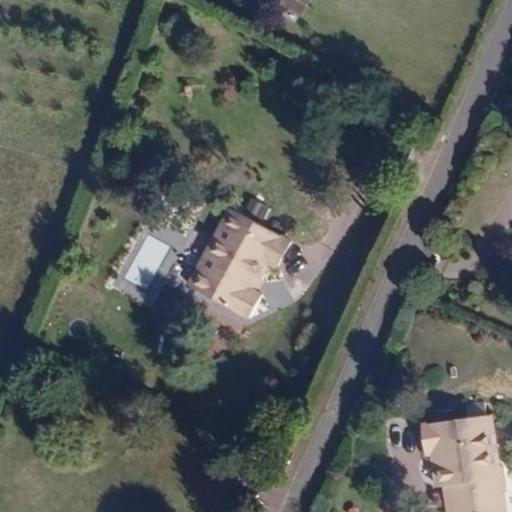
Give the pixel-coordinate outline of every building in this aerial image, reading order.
[(299,18),(307,4),(300,0),(280,0),(277,6),(299,18)] [(265,281),(272,267),(280,253),(285,256),(289,258),(303,234),(243,201),(198,277),(259,310),(273,285),(265,281)] [(280,253),(272,267),(277,270),(285,256),(280,253)] [(464,475),(465,501),(511,499),(511,473),(511,472),(511,416),(511,400),(441,404),(443,433),(449,433),(450,465),(464,464),(471,464),(471,475),(464,475)] [(456,502),(465,501),(464,475),(455,476),(456,502)]
